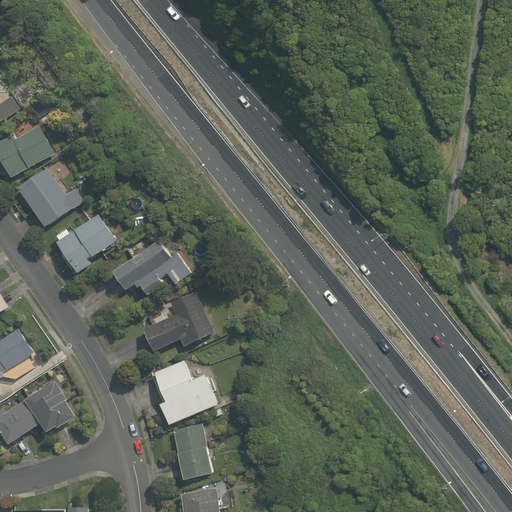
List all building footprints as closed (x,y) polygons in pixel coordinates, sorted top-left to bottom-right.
[(0,104),(0,131),(25,114),(12,96),(0,104)] [(15,136),(0,145),(0,150),(17,181),(60,157),(44,129),(19,143),(15,136)] [(87,201),(80,190),(68,198),(51,171),(24,189),(51,231),(77,214),(74,209),(87,201)] [(63,239),(66,245),(63,247),(85,276),(125,247),(103,218),(77,237),(73,232),(63,239)] [(146,292),(148,290),(154,298),(168,286),(165,283),(183,268),(163,244),(121,278),(134,293),(142,287),(146,292)] [(0,321),(15,311),(0,289),(0,321)] [(174,302),(179,312),(164,318),(167,324),(151,331),(161,354),(186,343),(190,350),(218,337),(198,291),(174,302)] [(0,342),(0,352),(13,371),(39,354),(22,328),(0,342)] [(0,387),(12,380),(8,375),(13,371),(0,352),(0,387)] [(168,408),(177,430),(223,412),(209,378),(196,383),(187,362),(161,373),(174,405),(168,408)] [(47,426),(55,438),(83,420),(59,386),(32,404),(47,426)] [(15,448),(47,426),(32,404),(0,426),(15,448)] [(207,427),(180,434),(191,486),(219,480),(207,427)] [(222,511),(218,491),(183,497),(185,511),(222,511)]
